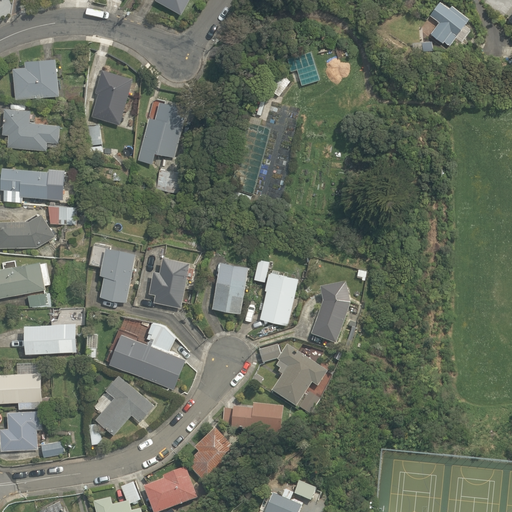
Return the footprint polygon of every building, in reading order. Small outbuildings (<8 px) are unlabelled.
[(156,0),(182,14),(189,0),(156,0)] [(445,40),(450,45),(470,15),(453,2),(450,5),(443,0),(439,0),(430,13),(440,20),(431,33),(444,42),(445,40)] [(511,38),(511,36),(500,31),(496,38),(509,45),(511,38)] [(60,94),(57,57),(26,60),(26,66),(14,67),(16,98),(60,94)] [(92,116),(121,124),(134,77),(103,68),(96,92),(99,92),(92,116)] [(156,118),(150,117),(139,159),(153,163),(156,152),(175,157),(188,108),(160,101),(156,118)] [(31,122),(32,109),(5,107),(3,134),(9,134),(8,147),(47,150),(48,141),(60,142),(62,124),(31,122)] [(103,144),(100,122),(85,125),(89,146),(103,144)] [(53,170),(4,165),(2,188),(5,188),(4,200),(23,202),(23,196),(64,199),(64,185),(54,184),(54,179),(52,178),(53,170)] [(183,172),(160,169),(157,189),(180,193),(183,172)] [(76,206),(50,204),(51,223),(75,225),(76,206)] [(57,235),(42,213),(30,220),(0,220),(0,247),(38,247),(57,235)] [(101,295),(127,301),(137,252),(107,245),(101,273),(105,274),(101,295)] [(154,301),(182,307),(191,261),(164,255),(161,270),(155,269),(150,292),(156,294),(154,301)] [(266,281),(270,260),(260,258),(255,278),(266,281)] [(213,307),(241,313),(250,265),(221,259),(213,307)] [(0,267),(0,297),(47,289),(46,285),(51,284),(46,262),(42,262),(41,260),(0,267)] [(289,325),(300,277),(272,270),(271,271),(270,271),(265,289),(268,289),(261,318),(289,325)] [(312,334),(337,344),(352,303),(347,281),(321,287),(324,301),(312,334)] [(52,307),(50,292),(29,295),(31,307),(33,306),(33,307),(52,307)] [(122,331),(110,362),(175,388),(187,358),(170,351),(177,336),(166,325),(161,323),(153,321),(149,332),(150,332),(148,337),(150,338),(148,342),(122,331)] [(76,322),(26,323),(27,352),(78,351),(76,322)] [(88,346),(98,346),(99,333),(89,332),(88,346)] [(264,363),(279,358),(278,360),(280,361),(277,366),(281,368),(279,371),(283,374),(273,390),(297,406),(313,382),(318,386),(328,371),(288,344),(282,354),(278,344),(260,350),(264,363)] [(97,356),(97,347),(88,347),(88,356),(97,356)] [(0,401),(20,401),(20,408),(40,408),(40,400),(43,400),(42,372),(39,372),(39,361),(18,362),(18,372),(0,373),(0,401)] [(116,396),(96,418),(115,434),(133,414),(141,421),(156,404),(120,372),(107,388),(116,396)] [(321,399),(310,392),(300,407),(312,415),(321,399)] [(232,424),(232,428),(282,434),(284,406),(254,403),(254,408),(235,406),(234,409),(225,408),(223,423),(232,424)] [(38,429),(42,428),(41,409),(8,411),(9,427),(0,427),(2,450),(39,448),(38,429)] [(100,422),(90,423),(92,444),(103,442),(100,422)] [(242,454),(216,427),(196,447),(200,451),(187,463),(209,485),(242,454)] [(60,440),(42,444),(44,457),(63,453),(60,440)] [(160,511),(199,498),(187,467),(164,475),(165,478),(145,486),(154,511),(160,511)] [(122,486),(129,504),(141,500),(134,482),(122,486)] [(282,496),(291,500),(294,492),(286,489),(282,496)] [(274,492),(266,511),(300,511),(303,505),(291,500),(282,496),(274,492)] [(112,497),(95,501),(97,511),(142,511),(142,508),(133,510),(130,500),(114,505),(112,497)] [(66,511),(61,502),(40,511),(66,511)]
